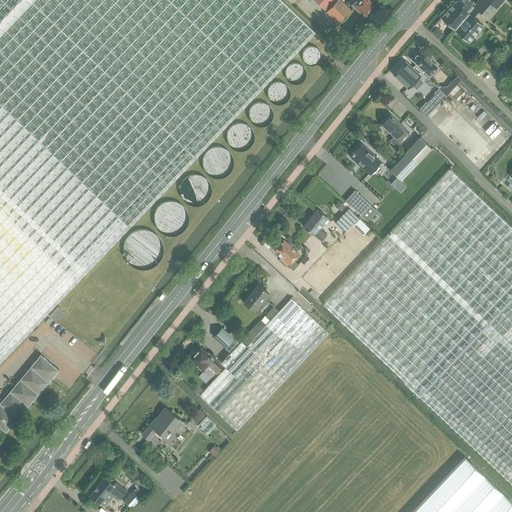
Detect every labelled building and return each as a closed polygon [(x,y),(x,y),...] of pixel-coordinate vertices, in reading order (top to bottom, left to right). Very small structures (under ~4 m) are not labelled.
[(0,0),(0,360),(22,337),(267,80),(288,57),(298,47),(315,31),(282,0),(0,0)] [(339,23),(352,10),(341,0),(340,0),(329,13),(339,23)] [(355,0),(352,5),(364,16),(365,16),(368,16),(370,13),(370,10),(377,3),(376,2),(378,0),(355,0)] [(454,30),(455,30),(469,13),(468,12),(474,6),(475,4),(472,2),(473,1),(471,0),(459,0),(457,2),(456,1),(441,18),(455,29),(454,30)] [(478,0),(475,4),(474,6),(478,10),(488,18),(503,0),(478,0)] [(472,16),(478,10),(474,6),(468,12),(469,13),(455,30),(469,42),(483,25),(472,16)] [(436,27),(432,32),(440,39),(444,34),(436,27)] [(420,51),(412,59),(417,64),(415,66),(423,73),(425,71),(430,76),(432,74),(434,75),(437,72),(436,69),(438,68),(420,51)] [(405,61),(393,75),(409,89),(412,86),(417,90),(423,83),(418,79),(421,76),(405,61)] [(443,86),(440,89),(439,90),(446,96),(459,82),(461,79),(457,76),(447,86),(443,86)] [(421,109),(426,115),(446,96),(439,90),(440,89),(437,87),(429,96),(432,98),(421,109)] [(391,115),(381,125),(394,137),(389,141),(396,147),(408,134),(403,130),(405,129),(391,115)] [(389,170),(401,182),(432,150),(420,138),(389,170)] [(362,144),(350,156),(357,164),(359,162),(370,173),(381,162),(362,144)] [(511,226),(451,168),(323,303),(422,396),(422,395),(511,301),(511,226)] [(345,201),(367,220),(377,210),(355,190),(345,201)] [(339,200),(335,205),(340,210),(344,205),(339,200)] [(335,222),(345,232),(358,218),(351,211),(348,208),(335,222)] [(317,209),(304,226),(322,241),(327,235),(319,228),(327,217),(317,209)] [(359,218),(355,223),(365,233),(369,228),(359,218)] [(278,246),(275,250),(281,256),(279,258),(293,270),(298,264),(292,259),(298,252),(284,240),(282,241),(280,241),(278,243),(278,246)] [(258,285),(244,302),(253,310),(263,298),(264,299),(269,293),(258,285)] [(199,394),(199,395),(203,398),(213,408),(224,418),(229,423),(234,427),(236,429),(237,430),(274,390),(328,333),(294,301),(291,298),(266,324),(246,345),(255,354),(235,375),(226,367),(199,394)] [(511,301),(422,395),(511,480),(511,301)] [(58,305),(49,315),(55,321),(64,311),(58,305)] [(273,306),(265,315),(269,320),(278,311),(273,306)] [(222,327),(213,337),(225,348),(234,338),(236,336),(237,334),(232,329),(228,333),(222,327)] [(230,352),(221,362),(226,367),(235,375),(255,354),(246,345),(242,342),(236,336),(234,338),(225,348),(230,352)] [(222,366),(208,352),(207,353),(200,347),(196,352),(193,353),(191,355),(192,356),(190,358),(211,377),(222,366)] [(0,402),(0,427),(6,432),(58,369),(41,354),(0,402)] [(198,385),(194,389),(199,394),(203,389),(198,385)] [(155,418),(142,434),(148,439),(156,430),(164,437),(173,425),(178,429),(183,422),(164,407),(156,418),(155,418)] [(207,415),(198,425),(207,434),(215,425),(216,424),(207,415)] [(215,446),(210,451),(212,454),(214,455),(219,450),(216,447),(215,446)] [(511,511),(511,502),(465,457),(413,511),(511,511)] [(131,472),(127,476),(133,481),(137,477),(131,472)] [(104,476),(89,495),(95,499),(94,500),(97,502),(97,501),(99,503),(109,490),(120,499),(126,491),(115,482),(114,482),(113,481),(112,483),(104,476)] [(137,477),(133,481),(138,486),(135,489),(134,490),(141,496),(142,495),(148,488),(137,477)] [(124,500),(131,507),(131,506),(141,496),(134,490),(124,500)]
